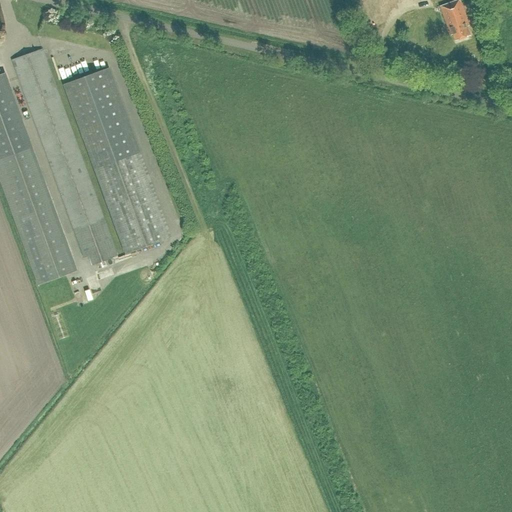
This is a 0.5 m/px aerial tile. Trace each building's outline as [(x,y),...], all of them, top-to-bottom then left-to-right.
[(385,0),(354,0),(365,28),(381,22),(375,6),(386,2),(385,0)] [(432,0),(436,8),(440,7),(450,36),(453,35),(455,41),(470,36),(464,18),(466,18),(461,2),(468,0),(432,0)] [(483,5),(484,15),(494,13),(492,4),(483,5)] [(119,256),(43,49),(12,60),(84,258),(89,257),(92,265),(119,256)] [(168,239),(106,69),(64,84),(126,254),(168,239)] [(76,271),(32,149),(4,73),(0,74),(0,179),(38,285),(76,271)] [(121,78),(124,91),(130,89),(127,77),(121,78)]
